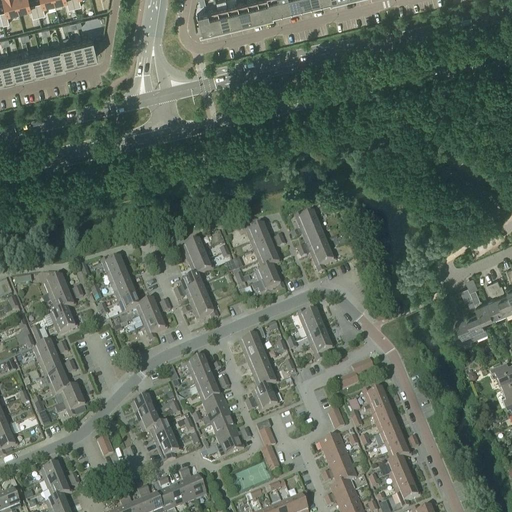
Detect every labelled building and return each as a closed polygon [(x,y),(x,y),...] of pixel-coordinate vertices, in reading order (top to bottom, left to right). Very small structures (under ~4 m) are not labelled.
[(2,0),(5,12),(0,13),(0,15),(3,26),(9,24),(6,15),(18,12),(14,0),(2,0)] [(14,0),(18,12),(30,9),(32,18),(38,17),(35,5),(29,6),(27,0),(14,0)] [(40,0),(41,3),(35,5),(38,17),(45,15),(42,6),(54,3),(53,0),(40,0)] [(53,0),(54,3),(66,0),(68,9),(74,8),(72,0),(53,0)] [(261,18),(256,0),(257,0),(256,0),(247,0),(245,0),(246,3),(251,21),(261,18)] [(270,15),(266,0),(257,0),(256,0),(261,18),(271,16),(270,15)] [(280,12),(277,0),(266,0),(270,15),(280,12)] [(290,10),(287,0),(277,0),(280,12),(290,10)] [(300,8),(298,0),(287,0),(290,10),(300,8)] [(225,1),(215,4),(217,10),(221,28),(231,26),(227,7),(225,1)] [(251,21),(246,3),(236,5),(241,23),(251,21)] [(241,23),(236,5),(227,7),(231,26),(241,23)] [(221,28),(217,10),(207,12),(211,30),(221,28)] [(211,30),(207,12),(196,15),(201,33),(211,30)] [(92,39),(80,42),(85,60),(96,57),(94,48),(92,39)] [(80,42),(70,44),(74,63),(85,60),(80,42)] [(70,44),(60,47),(60,48),(60,49),(64,67),(65,67),(64,65),(72,63),(74,63),(70,44)] [(60,49),(49,51),(54,70),(64,67),(60,49)] [(49,51),(39,54),(43,72),(54,70),(49,51)] [(39,54),(28,56),(33,75),(43,72),(39,54)] [(28,56),(18,59),(23,77),(33,75),(28,56)] [(18,59),(9,61),(13,80),(23,77),(18,59)] [(9,61),(0,63),(0,69),(3,82),(13,80),(9,61)] [(300,214),(294,217),(300,231),(319,223),(315,213),(302,219),(300,214)] [(259,228),(245,233),(249,243),(269,235),(263,221),(257,223),(259,228)] [(300,231),(291,235),(293,240),(302,236),(304,240),(323,232),(319,223),(300,231)] [(306,245),(296,249),(298,254),(305,251),(327,242),(323,232),(304,240),(306,245)] [(269,235),(249,243),(253,253),(282,241),(280,236),(271,240),(269,235)] [(195,243),(181,249),(185,259),(205,251),(199,236),(193,239),(195,243)] [(282,241),(253,253),(257,262),(277,254),(275,249),(284,246),(282,241)] [(305,251),(298,254),(300,259),(310,255),(312,259),(331,251),(327,242),(305,251)] [(205,251),(185,259),(189,268),(209,260),(205,251)] [(331,251),(312,259),(318,274),(324,271),(322,267),(335,261),(331,251)] [(257,262),(261,271),(274,266),(274,267),(281,264),(277,254),(257,262)] [(106,259),(100,262),(106,276),(126,268),(122,258),(108,264),(106,259)] [(189,268),(193,277),(193,278),(200,275),(213,270),(209,260),(189,268)] [(261,271),(254,274),(258,284),(278,276),(274,267),(274,266),(261,271)] [(126,268),(106,276),(110,285),(130,278),(126,268)] [(57,279),(44,285),(48,295),(68,287),(62,272),(56,275),(57,279)] [(193,277),(180,283),(184,293),(204,285),(200,275),(193,278),(193,277)] [(278,276),(258,284),(263,294),(276,288),(278,293),(284,290),(278,276)] [(130,278),(110,285),(114,295),(134,287),(130,278)] [(496,282),(491,284),(496,295),(498,298),(504,314),(507,320),(511,318),(511,301),(509,294),(508,294),(502,296),(496,282)] [(491,284),(486,286),(491,296),(493,297),(496,295),(491,284)] [(204,285),(184,293),(188,302),(208,294),(204,285)] [(68,287),(48,295),(52,304),(72,296),(68,287)] [(134,287),(114,295),(118,304),(137,296),(134,287)] [(475,291),(469,293),(471,298),(477,313),(477,312),(482,324),(483,323),(493,319),(487,303),(481,305),(475,291)] [(208,294),(188,302),(192,312),(212,304),(208,294)] [(52,304),(56,313),(56,314),(69,309),(76,306),(72,296),(52,304)] [(137,296),(118,304),(122,314),(136,309),(141,306),(137,296)] [(471,298),(466,301),(472,315),(467,317),(476,339),(488,334),(483,323),(482,324),(477,312),(477,313),(471,298)] [(498,298),(487,303),(493,319),(504,314),(498,298)] [(141,306),(136,309),(139,318),(159,310),(155,300),(141,306)] [(212,304),(192,312),(196,322),(209,316),(211,321),(218,318),(212,304)] [(455,305),(447,308),(452,318),(453,317),(455,322),(450,324),(457,340),(460,346),(465,344),(476,339),(467,317),(461,319),(455,305)] [(56,313),(45,318),(49,328),(53,326),(73,318),(69,309),(56,314),(56,313)] [(159,310),(139,318),(143,327),(162,319),(159,310)] [(302,312),(296,314),(302,329),(322,321),(318,311),(304,316),(302,312)] [(73,318),(53,326),(55,331),(49,333),(51,338),(77,328),(73,318)] [(162,319),(143,327),(149,342),(155,339),(153,335),(167,329),(162,319)] [(322,321),(302,329),(306,338),(326,330),(322,321)] [(23,322),(17,325),(13,327),(15,331),(25,327),(23,322)] [(274,323),(268,326),(271,333),(277,330),(275,325),(274,323)] [(252,338),(238,344),(243,354),(262,346),(260,340),(265,338),(261,329),(250,333),(252,338)] [(326,330),(306,338),(310,348),(330,340),(326,330)] [(39,332),(33,334),(37,344),(43,342),(39,332)] [(330,340),(310,348),(316,362),(322,360),(320,355),(334,349),(330,340)] [(52,342),(33,350),(37,360),(65,348),(63,343),(54,347),(52,342)] [(300,346),(301,351),(295,352),(297,358),(309,355),(306,344),(300,346)] [(262,346),(243,354),(246,363),(266,355),(262,346)] [(65,348),(37,360),(41,370),(60,362),(58,356),(67,353),(65,348)] [(199,360),(186,366),(190,375),(209,367),(203,353),(197,355),(199,360)] [(266,355),(246,363),(250,373),(270,365),(266,355)] [(492,356),(487,359),(489,365),(495,363),(492,356)] [(369,359),(364,362),(368,372),(373,369),(369,359)] [(11,361),(5,363),(9,373),(15,371),(11,361)] [(60,362),(41,370),(44,379),(73,367),(71,362),(62,366),(60,362)] [(270,365),(250,373),(254,382),(274,374),(272,371),(279,368),(276,362),(270,365)] [(364,362),(358,364),(362,374),(368,372),(364,362)] [(209,367),(190,375),(194,385),(213,377),(212,372),(221,369),(219,364),(210,368),(209,367)] [(351,367),(354,373),(355,377),(362,374),(358,364),(351,367)] [(33,377),(39,374),(36,366),(30,369),(33,377)] [(73,367),(44,379),(48,388),(68,380),(66,375),(75,372),(73,367)] [(503,367),(490,373),(492,379),(495,378),(500,390),(511,385),(511,370),(506,373),(503,367)] [(354,373),(348,376),(352,386),(358,383),(355,377),(354,373)] [(274,374),(254,382),(258,391),(271,386),(271,387),(278,384),(274,374)] [(348,376),(343,378),(347,388),(352,386),(348,376)] [(213,377),(194,385),(198,394),(217,386),(220,385),(226,383),(225,378),(215,382),(213,377)] [(343,378),(337,380),(342,390),(347,388),(343,378)] [(68,380),(48,388),(53,398),(59,395),(72,390),(72,389),(68,380)] [(511,385),(500,390),(506,403),(503,404),(505,410),(511,407),(511,385)] [(72,390),(59,395),(63,404),(82,396),(78,386),(72,389),(72,390)] [(217,386),(198,394),(202,404),(221,396),(217,386)] [(258,391),(251,394),(255,404),(275,396),(271,387),(271,386),(258,391)] [(368,390),(362,392),(368,407),(387,399),(383,389),(370,394),(368,390)] [(144,400),(131,405),(135,415),(154,407),(148,392),(142,395),(144,400)] [(82,396),(63,404),(69,419),(75,416),(73,412),(86,406),(82,396)] [(221,396),(202,404),(206,415),(226,407),(221,396)] [(275,396),(255,404),(252,405),(254,409),(257,408),(259,414),(279,406),(275,396)] [(387,399),(368,407),(372,416),(391,408),(387,399)] [(154,407),(135,415),(139,424),(158,416),(154,407)] [(226,407),(206,415),(211,425),(230,417),(226,407)] [(178,408),(171,411),(167,412),(169,417),(179,413),(178,408)] [(391,408),(372,416),(376,426),(395,418),(391,408)] [(337,410),(327,414),(329,420),(339,416),(337,410)] [(49,426),(46,419),(44,412),(38,415),(40,422),(42,425),(43,429),(49,426)] [(158,416),(139,424),(143,434),(149,431),(162,426),(162,425),(158,416)] [(339,416),(329,420),(331,425),(341,421),(339,416)] [(230,417),(211,425),(215,436),(235,428),(230,417)] [(5,418),(0,420),(0,430),(9,427),(5,418)] [(395,418),(376,426),(379,435),(399,427),(395,418)] [(341,421),(331,425),(334,430),(344,426),(341,421)] [(149,431),(153,440),(173,432),(168,422),(162,425),(162,426),(149,431)] [(267,422),(255,427),(257,434),(258,434),(268,429),(270,429),(267,422)] [(9,427),(0,430),(0,441),(13,436),(9,427)] [(399,427),(379,435),(383,445),(403,437),(399,427)] [(235,428),(215,436),(220,448),(240,440),(239,438),(248,435),(246,431),(237,434),(235,428)] [(268,429),(258,434),(261,439),(271,435),(268,429)] [(173,432),(153,440),(157,450),(177,442),(173,432)] [(370,434),(373,443),(378,441),(375,432),(370,434)] [(240,440),(220,448),(224,458),(244,449),(241,442),(250,439),(248,435),(239,438),(240,440)] [(271,435),(261,439),(263,444),(273,440),(271,435)] [(338,435),(318,443),(323,455),(343,447),(338,435)] [(13,436),(0,441),(0,458),(6,456),(4,452),(17,446),(13,436)] [(106,437),(96,441),(98,447),(109,443),(106,437)] [(403,437),(383,445),(387,454),(407,446),(403,437)] [(273,440),(263,444),(265,449),(270,447),(275,445),(273,440)] [(177,442),(157,450),(163,464),(175,459),(173,455),(181,452),(177,442)] [(109,443),(98,447),(100,452),(111,448),(109,443)] [(407,446),(387,454),(391,463),(404,458),(404,459),(411,456),(407,446)] [(265,449),(260,451),(262,456),(272,453),(270,447),(265,449)] [(343,447),(323,455),(328,465),(347,457),(343,447)] [(111,448),(100,452),(103,457),(113,453),(111,448)] [(272,453),(262,456),(265,462),(274,458),(272,453)] [(330,471),(321,475),(323,479),(352,467),(347,457),(328,465),(330,471)] [(274,458),(265,462),(267,467),(276,463),(274,458)] [(391,463),(384,465),(388,475),(408,468),(404,459),(404,458),(391,463)] [(53,467),(40,472),(44,482),(63,474),(57,460),(51,462),(53,467)] [(276,463),(267,467),(269,472),(279,468),(276,463)] [(352,467),(323,479),(325,484),(334,480),(336,485),(337,486),(349,481),(350,481),(356,478),(352,467)] [(229,472),(232,486),(247,482),(243,468),(229,472)] [(408,468),(388,475),(392,485),(412,477),(408,468)] [(63,474),(44,482),(48,491),(67,483),(63,474)] [(198,476),(187,480),(195,500),(206,495),(198,476)] [(412,477),(392,485),(394,490),(396,494),(416,487),(412,477)] [(187,480),(176,485),(184,504),(195,500),(187,480)] [(333,495),(324,499),(325,503),(331,501),(354,491),(350,481),(349,481),(337,486),(336,485),(330,488),(333,495)] [(67,483),(48,491),(51,500),(52,501),(64,495),(65,496),(71,493),(67,483)] [(176,485),(166,489),(174,509),(184,504),(176,485)] [(273,485),(254,493),(257,499),(276,491),(273,485)] [(416,487),(396,494),(402,509),(408,507),(406,502),(420,496),(416,487)] [(12,489),(2,493),(10,511),(12,511),(20,509),(12,489)] [(166,489),(155,494),(162,511),(166,511),(174,509),(166,489)] [(331,501),(325,503),(327,507),(336,503),(339,510),(358,502),(354,491),(331,501)] [(10,511),(2,493),(0,494),(0,511),(10,511)] [(254,493),(245,497),(247,503),(257,499),(254,493)] [(305,493),(290,499),(295,511),(306,511),(302,501),(307,499),(305,493)] [(162,511),(155,494),(145,498),(151,511),(162,511)] [(51,500),(45,503),(48,511),(52,511),(68,505),(65,496),(64,495),(52,501),(51,500)] [(151,511),(145,498),(136,502),(140,511),(151,511)] [(295,511),(290,499),(281,503),(284,511),(295,511)] [(140,511),(136,502),(126,506),(129,511),(140,511)] [(362,511),(358,502),(339,510),(339,511),(362,511)] [(284,511),(281,503),(272,507),(273,511),(284,511)]
